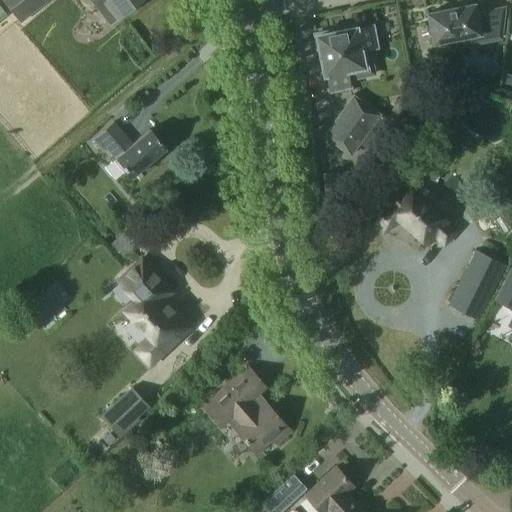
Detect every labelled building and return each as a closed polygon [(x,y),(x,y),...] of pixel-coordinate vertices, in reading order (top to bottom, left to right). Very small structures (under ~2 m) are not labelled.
[(1,0),(20,23),(48,0),(1,0)] [(90,0),(110,24),(117,19),(140,0),(90,0)] [(433,44),(438,43),(441,45),(444,45),(448,44),(450,41),(479,35),(480,43),(501,39),(504,9),(476,14),(474,5),(427,15),(433,44)] [(360,51),(376,48),(372,28),(356,31),(356,29),(330,34),(329,32),(314,36),(317,51),(319,51),(324,76),(326,76),(329,92),(349,88),(346,72),(364,69),(360,51)] [(350,155),(378,116),(353,99),(326,138),(350,155)] [(123,174),(126,171),(132,178),(167,148),(151,129),(133,144),(114,121),(92,139),(102,151),(105,148),(115,159),(112,161),(123,174)] [(444,245),(456,232),(447,225),(449,223),(406,186),(391,203),(372,216),(383,233),(400,222),(427,246),(435,238),(444,245)] [(112,245),(124,259),(140,246),(127,232),(112,245)] [(475,250),(448,305),(478,320),(506,264),(475,250)] [(142,259),(117,281),(134,300),(123,310),(149,337),(145,341),(159,356),(163,352),(163,353),(190,328),(164,300),(172,292),(142,259)] [(511,328),(511,268),(495,301),(511,309),(511,322),(509,327),(511,328)] [(45,321),(70,298),(56,283),(32,307),(45,321)] [(248,367),(203,406),(221,427),(228,421),(256,453),(272,439),(276,445),(291,432),(258,394),(266,387),(248,367)] [(101,417),(118,435),(148,407),(131,389),(101,417)] [(355,511),(360,508),(347,493),(357,486),(339,466),(306,497),(319,511),(327,511),(329,511),(355,511)] [(293,473),(260,503),(268,511),(280,511),(306,488),(293,473)]
